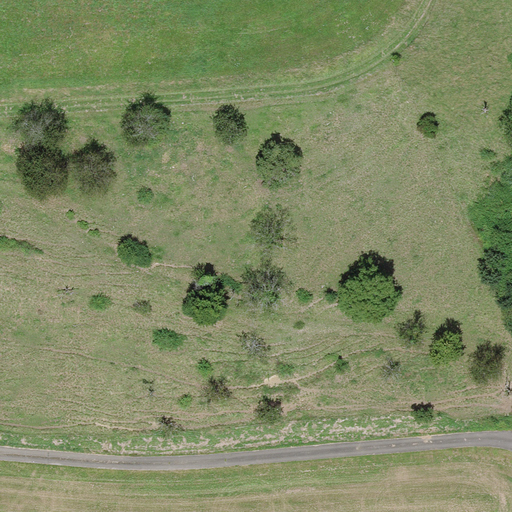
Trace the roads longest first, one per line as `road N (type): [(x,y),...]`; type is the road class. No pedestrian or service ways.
road 1 (track): [(491,438),(494,388),(449,342),(196,296),(13,195)]
road 2 (track): [(511,439),(141,464),(0,454)]
road 3 (track): [(0,111),(245,97),(329,83),(382,55),(412,27),(425,0)]
